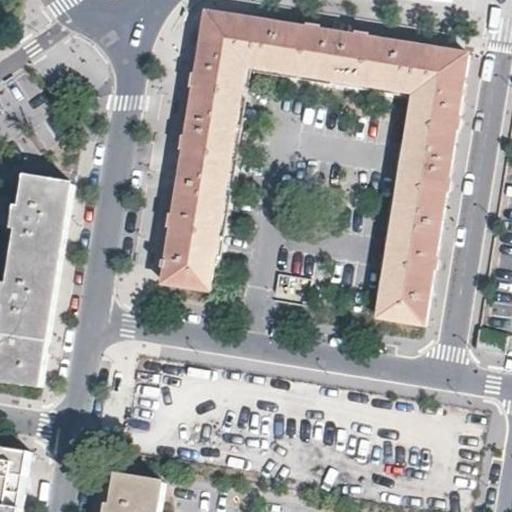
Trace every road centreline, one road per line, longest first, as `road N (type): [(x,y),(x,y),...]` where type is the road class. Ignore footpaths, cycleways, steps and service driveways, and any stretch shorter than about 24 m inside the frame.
road 1 (residential): [(93,315),(453,375)]
road 2 (residential): [(453,375),(509,25)]
road 3 (residential): [(93,315),(130,103),(118,11)]
